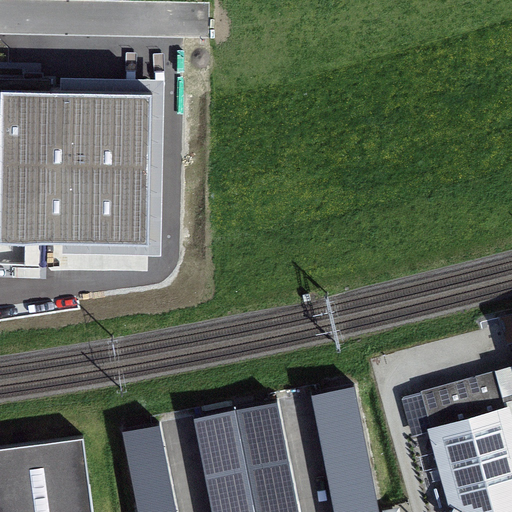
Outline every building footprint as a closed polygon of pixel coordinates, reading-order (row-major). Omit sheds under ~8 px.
[(64,95),(1,95),(0,183),(0,245),(59,246),(59,255),(160,257),(163,82),(65,81),(64,95)] [(511,511),(511,365),(421,391),(421,393),(404,398),(402,400),(412,438),(429,435),(449,506),(453,507),(450,511),(511,511)] [(380,511),(354,381),(311,390),(335,511),(380,511)] [(298,511),(277,403),(194,419),(212,511),(298,511)] [(123,426),(138,511),(177,511),(160,419),(123,426)] [(0,511),(94,511),(84,431),(0,441),(0,511)]
